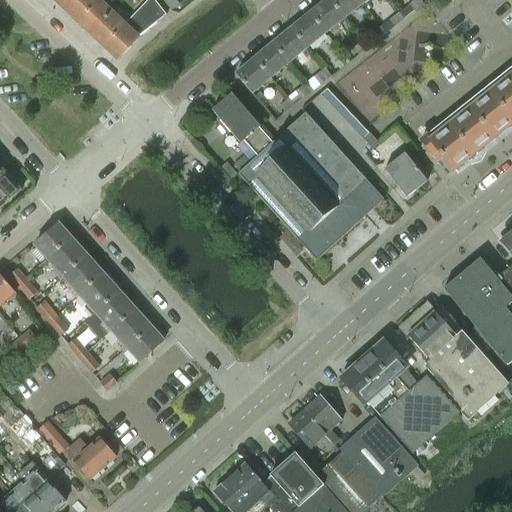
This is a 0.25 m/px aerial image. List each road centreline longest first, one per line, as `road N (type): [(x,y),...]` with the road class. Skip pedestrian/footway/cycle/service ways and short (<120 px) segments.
road 1 (residential): [(335,335),(140,121)]
road 2 (residential): [(70,187),(260,401)]
road 3 (tertiary): [(335,335),(511,182)]
road 4 (residential): [(283,6),(140,121)]
road 5 (residential): [(140,121),(10,0)]
road 6 (tertiary): [(129,511),(260,401)]
